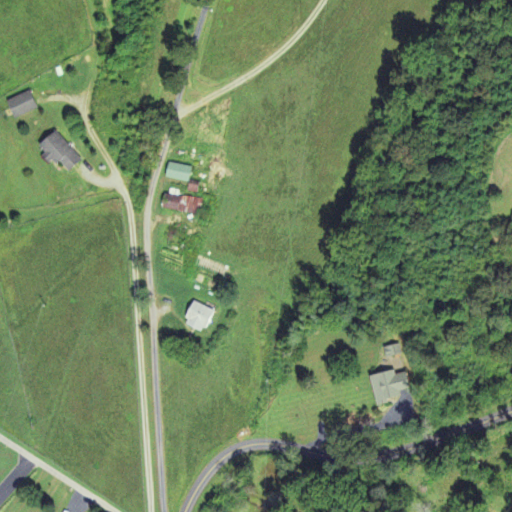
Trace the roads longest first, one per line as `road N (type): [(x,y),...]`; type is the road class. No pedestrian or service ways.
road 1 (residential): [(159,511),(141,262),(170,126)]
road 2 (residential): [(177,511),(221,453),(244,446),(363,458),(511,411)]
road 3 (residential): [(113,511),(0,444)]
